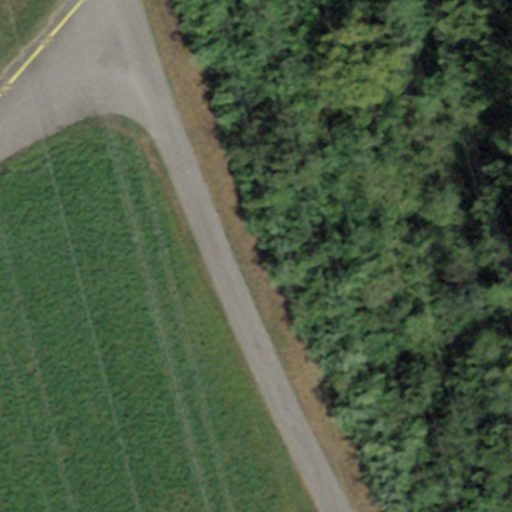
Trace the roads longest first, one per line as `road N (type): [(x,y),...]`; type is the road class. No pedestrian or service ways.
road 1 (track): [(334,511),(182,172),(122,0)]
road 2 (track): [(0,145),(138,63)]
